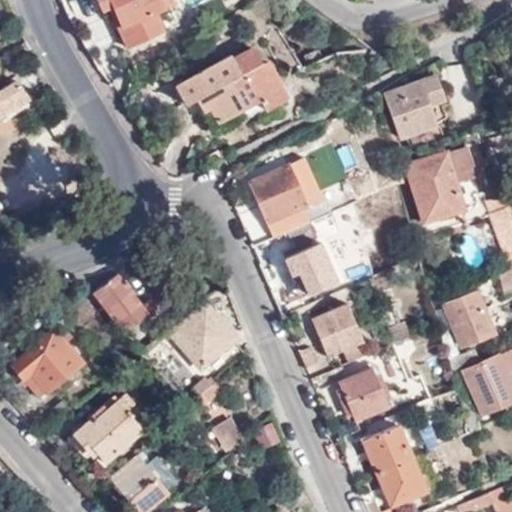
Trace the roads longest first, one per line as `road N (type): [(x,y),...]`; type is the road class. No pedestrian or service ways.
road 1 (residential): [(139,192),(191,198),(204,209),(342,511)]
road 2 (tertiary): [(139,192),(34,0)]
road 3 (tertiary): [(0,281),(123,226),(139,192)]
road 4 (residential): [(0,419),(76,511)]
